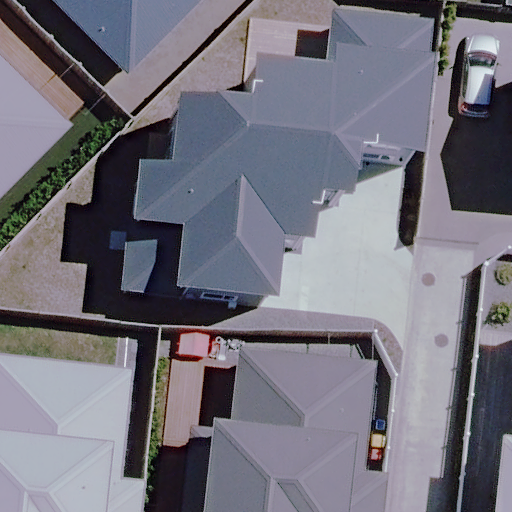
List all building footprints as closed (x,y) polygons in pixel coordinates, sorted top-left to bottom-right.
[(132,184),(119,301),(267,317),(274,254),(302,257),(307,208),(339,212),(345,164),(410,171),(425,32),(331,22),(325,85),(245,76),(240,127),(170,119),(163,187),(132,184)] [(0,206),(58,148),(0,91),(0,206)] [(368,370),(232,355),(222,445),(186,441),(178,511),(380,511),(383,488),(355,485),(368,370)] [(122,378),(0,364),(0,511),(135,511),(138,497),(110,494),(122,378)] [(511,511),(511,434),(509,459),(495,458),(488,511),(511,511)]
